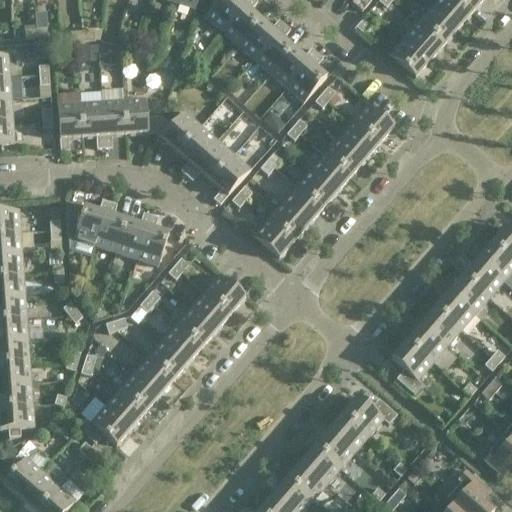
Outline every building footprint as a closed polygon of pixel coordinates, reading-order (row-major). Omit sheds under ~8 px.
[(174,0),(173,5),(195,11),(198,0),(174,0)] [(234,0),(220,0),(204,19),(221,34),(250,0),(240,0),(238,3),(234,0)] [(249,13),(257,4),(253,0),(250,0),(221,34),(237,48),(260,22),(249,13)] [(361,13),(371,2),(369,0),(355,0),(351,4),(361,13)] [(388,0),(380,0),(378,4),(385,10),(392,3),(388,0)] [(458,31),(472,15),(455,0),(439,0),(432,9),(458,31)] [(455,0),(472,15),(484,0),(455,0)] [(443,48),(458,31),(432,9),(417,25),(443,48)] [(278,22),(271,31),(260,22),(237,48),(254,62),(284,27),(278,22)] [(363,36),(369,28),(362,22),(355,29),(363,36)] [(429,64),(443,48),(417,25),(403,42),(429,64)] [(284,27),(254,62),(270,76),(293,50),(282,41),(290,32),(284,27)] [(48,40),(47,30),(36,31),(36,41),(48,40)] [(24,32),(25,41),(36,41),(36,31),(24,32)] [(70,34),(71,44),(82,43),(82,33),(70,34)] [(82,43),(94,42),(93,33),(82,33),(82,43)] [(389,58),(415,81),(429,64),(403,42),(389,58)] [(97,58),(96,48),(81,48),(82,59),(97,58)] [(311,50),(303,60),(293,50),(270,76),(286,91),(317,56),(311,50)] [(119,55),(109,56),(110,65),(120,65),(119,55)] [(315,70),(323,61),(317,56),(286,91),(303,105),(326,79),(315,70)] [(0,80),(9,79),(7,57),(0,57),(0,80)] [(183,62),(178,69),(183,73),(189,67),(183,62)] [(48,77),(48,67),(38,68),(38,77),(48,77)] [(38,77),(39,87),(49,86),(48,77),(38,77)] [(0,80),(0,102),(11,102),(9,79),(0,80)] [(335,96),(327,89),(321,97),(328,103),(335,96)] [(79,95),(56,97),(57,107),(60,151),(60,154),(69,153),(68,141),(82,140),(79,106),(79,95)] [(314,104),(322,111),(328,103),(321,97),(314,104)] [(161,119),(146,120),(145,101),(123,103),(125,137),(155,135),(161,119)] [(0,124),(12,124),(11,102),(0,102),(0,124)] [(104,151),(112,150),(111,138),(125,137),(123,103),(101,104),(104,151)] [(82,140),(95,139),(96,151),(104,151),(101,104),(79,106),(82,140)] [(231,107),(225,114),(234,122),(240,115),(231,107)] [(379,146),(393,130),(367,107),(353,124),(379,146)] [(51,111),(41,111),(42,121),(52,120),(51,111)] [(200,129),(183,114),(171,128),(161,119),(155,135),(177,155),(200,129)] [(42,131),(52,130),(52,120),(42,121),(42,131)] [(300,136),(307,128),(299,122),(293,129),(300,136)] [(0,124),(0,146),(14,146),(12,124),(0,124)] [(379,146),(353,124),(339,140),(365,163),(379,146)] [(177,155),(188,164),(180,173),(186,178),(217,143),(200,129),(177,155)] [(293,129),(286,136),(294,143),(300,136),(293,129)] [(365,163),(339,140),(324,157),(350,179),(365,163)] [(186,178),(192,183),(200,174),(210,183),(233,157),(217,143),(186,178)] [(273,170),(280,163),(272,156),(266,163),(273,170)] [(210,183),(221,192),(213,201),(220,207),(250,172),(233,157),(210,183)] [(350,179),(324,157),(310,173),(336,196),(350,179)] [(266,163),(259,171),(267,177),(273,170),(266,163)] [(336,196),(310,173),(296,189),(321,212),(336,196)] [(245,203),(251,195),(244,189),(237,196),(245,203)] [(321,212),(296,189),(281,206),(307,229),(321,212)] [(237,196),(231,203),(239,210),(245,203),(237,196)] [(80,220),(65,216),(67,240),(95,249),(109,204),(102,202),(98,214),(84,209),(80,220)] [(113,218),(116,207),(109,204),(95,249),(116,255),(126,222),(113,218)] [(307,229),(281,206),(267,222),(293,245),(307,229)] [(0,236),(20,235),(18,213),(0,214),(0,236)] [(143,215),(139,227),(126,222),(116,255),(136,262),(150,218),(143,215)] [(154,231),(158,220),(150,218),(136,262),(158,269),(168,236),(154,231)] [(252,239),(278,262),(293,245),(267,222),(252,239)] [(60,233),(59,223),(49,224),(50,233),(60,233)] [(511,263),(511,234),(506,229),(491,245),(511,263)] [(50,233),(51,243),(61,242),(60,233),(50,233)] [(0,236),(0,258),(21,257),(20,235),(0,236)] [(477,262),(503,284),(511,273),(511,263),(491,245),(477,262)] [(0,258),(0,280),(23,279),(21,257),(0,258)] [(188,267),(180,261),(174,268),(182,275),(188,267)] [(462,278),(488,301),(503,284),(477,262),(462,278)] [(62,267),(52,267),(53,277),(63,276),(62,267)] [(168,276),(175,282),(182,275),(174,268),(168,276)] [(54,287),(64,286),(63,276),(53,277),(54,287)] [(231,317),(245,300),(219,278),(205,294),(231,317)] [(448,295),(474,318),(488,301),(462,278),(448,295)] [(0,301),(24,300),(23,279),(0,280),(0,301)] [(153,307),(160,300),(152,293),(146,301),(153,307)] [(205,294),(190,310),(216,333),(231,317),(205,294)] [(434,311),(460,334),(474,318),(448,295),(434,311)] [(0,323),(26,322),(24,300),(0,301),(0,323)] [(146,301),(139,308),(147,315),(153,307),(146,301)] [(70,305),(62,311),(68,319),(76,312),(70,305)] [(190,310),(176,327),(202,349),(216,333),(190,310)] [(419,328),(445,351),(460,334),(434,311),(419,328)] [(68,319),(74,326),(82,320),(76,312),(68,319)] [(117,333),(126,330),(123,321),(113,324),(117,333)] [(0,345),(27,343),(26,322),(0,323),(0,345)] [(113,324),(104,327),(107,336),(117,333),(113,324)] [(176,327),(162,343),(188,366),(202,349),(176,327)] [(405,344),(431,367),(445,351),(419,328),(405,344)] [(0,367),(29,365),(27,343),(0,345),(0,367)] [(162,343),(147,360),(173,382),(188,366),(162,343)] [(405,344),(391,361),(404,372),(396,381),(414,397),(422,388),(417,383),(431,367),(405,344)] [(78,365),(81,356),(71,353),(68,362),(78,365)] [(497,367),(504,360),(496,353),(490,360),(497,367)] [(93,370),(96,361),(86,358),(83,367),(93,370)] [(147,360),(133,376),(159,399),(173,382),(147,360)] [(490,360),(484,368),(491,374),(497,367),(490,360)] [(68,362),(65,372),(75,375),(78,365),(68,362)] [(444,363),(436,379),(448,386),(457,369),(444,363)] [(0,388),(30,387),(29,365),(0,367),(0,388)] [(83,367),(80,377),(90,380),(93,370),(83,367)] [(133,376),(119,393),(145,415),(159,399),(133,376)] [(494,395),(500,388),(493,382),(487,389),(494,395)] [(469,400),(475,393),(468,386),(461,393),(469,400)] [(0,410),(32,409),(30,387),(0,388),(0,410)] [(487,389),(480,396),(488,403),(494,395),(487,389)] [(119,393),(104,409),(130,432),(145,415),(119,393)] [(57,398),(54,407),(63,410),(66,401),(57,398)] [(370,411),(357,399),(343,416),(369,438),(383,422),(388,427),(396,417),(378,402),(370,411)] [(0,410),(0,432),(8,432),(8,440),(20,439),(20,431),(33,430),(32,409),(0,410)] [(103,437),(116,448),(130,432),(104,409),(90,425),(85,421),(77,430),(95,446),(103,437)] [(329,432),(355,455),(369,438),(343,416),(329,432)] [(66,428),(59,436),(68,444),(75,435),(66,428)] [(314,449),(340,471),(355,455),(329,432),(314,449)] [(503,480),(511,471),(511,472),(511,440),(505,434),(489,452),(491,454),(483,463),(503,480)] [(84,445),(78,453),(85,459),(92,451),(84,445)] [(300,465),(326,488),(340,471),(314,449),(300,465)] [(92,451),(85,459),(92,465),(99,458),(92,451)] [(42,476),(19,455),(11,464),(17,469),(2,486),(20,502),(42,476)] [(400,478),(406,471),(399,464),(393,472),(400,478)] [(286,482),(312,504),(326,488),(300,465),(286,482)] [(493,511),(483,503),(491,494),(466,472),(457,482),(460,485),(445,502),(451,508),(452,507),(457,511),(493,511)] [(413,487),(420,480),(412,474),(406,481),(413,487)] [(31,511),(39,511),(59,490),(42,476),(20,502),(31,511)] [(272,498),(287,511),(305,511),(312,504),(286,482),(272,498)] [(39,511),(68,511),(75,504),(59,490),(39,511)] [(378,504),(384,497),(377,490),(371,498),(378,504)] [(390,500),(383,507),(388,511),(392,511),(397,506),(405,498),(398,491),(390,500)] [(259,511),(287,511),(272,498),(259,511)] [(371,498),(364,505),(372,511),(378,504),(371,498)]
